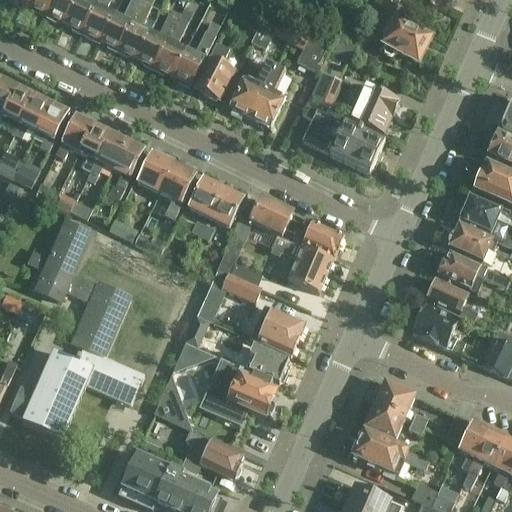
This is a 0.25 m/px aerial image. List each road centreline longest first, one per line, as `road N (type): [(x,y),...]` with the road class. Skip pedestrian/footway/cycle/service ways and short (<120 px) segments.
road 1 (residential): [(0,47),(394,238)]
road 2 (tertiary): [(356,339),(276,511)]
road 3 (tertiary): [(472,67),(394,238)]
road 4 (residential): [(511,415),(356,339)]
